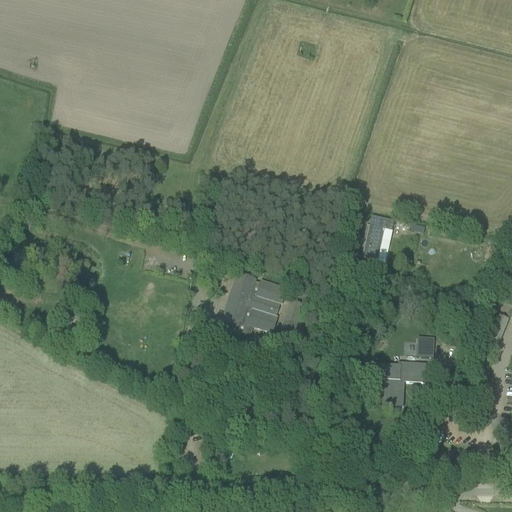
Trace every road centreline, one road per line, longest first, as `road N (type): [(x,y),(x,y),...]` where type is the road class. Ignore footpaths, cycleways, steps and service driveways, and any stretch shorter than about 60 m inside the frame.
road 1 (unclassified): [(188,490),(417,492)]
road 2 (track): [(0,482),(188,490)]
